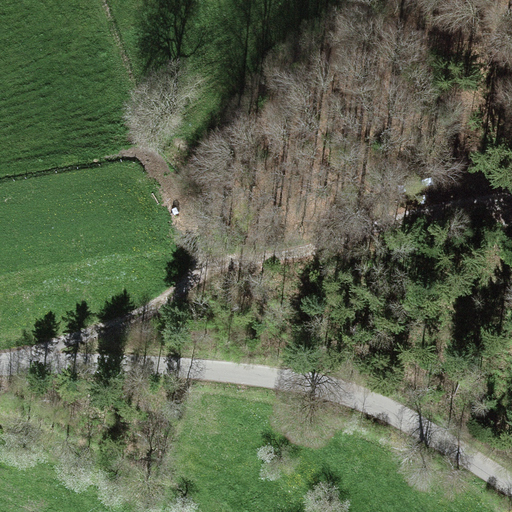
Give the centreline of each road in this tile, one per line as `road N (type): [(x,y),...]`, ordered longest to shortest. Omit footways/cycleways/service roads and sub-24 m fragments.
road 1 (unclassified): [(0,363),(190,364),(319,385),(396,414),(511,489)]
road 2 (track): [(29,361),(138,316),(219,264),(311,250),(511,195)]
road 3 (track): [(0,416),(103,461),(182,511)]
